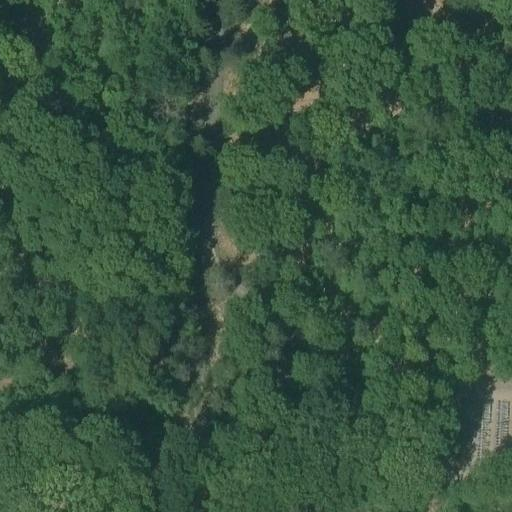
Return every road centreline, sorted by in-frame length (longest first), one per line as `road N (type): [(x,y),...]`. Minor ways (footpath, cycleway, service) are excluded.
road 1 (track): [(211,459),(204,317),(30,166),(0,85)]
road 2 (track): [(211,459),(0,446)]
road 3 (track): [(418,476),(211,459)]
